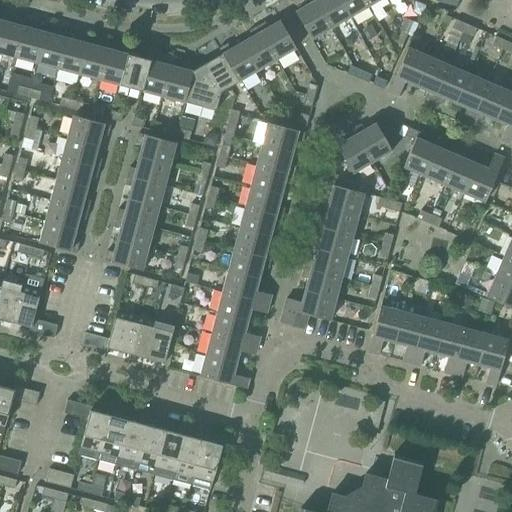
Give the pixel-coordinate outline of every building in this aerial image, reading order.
[(332,28),(315,0),(304,0),(307,5),(296,11),(312,39),(332,28)] [(315,0),(332,28),(351,17),(341,0),(315,0)] [(341,0),(351,17),(370,6),(367,0),(341,0)] [(417,0),(415,5),(415,10),(418,14),(422,16),(427,5),(417,0)] [(0,33),(0,52),(16,57),(26,19),(17,17),(15,23),(4,20),(0,33)] [(405,17),(400,29),(408,33),(413,21),(405,17)] [(16,57),(37,63),(46,32),(34,28),(35,22),(26,19),(16,57)] [(453,27),(463,32),(467,24),(457,19),(453,27)] [(266,21),(258,26),(277,60),(297,48),(281,20),(269,27),(266,21)] [(467,24),(463,32),(474,36),(478,28),(467,24)] [(378,35),(373,25),(362,30),(368,41),(378,35)] [(253,36),(242,42),(259,71),(277,60),(258,26),(249,30),(253,36)] [(37,63),(59,68),(69,31),(60,28),(58,35),(46,32),(37,63)] [(408,33),(400,29),(395,41),(403,45),(408,33)] [(59,68),(80,74),(89,43),(76,40),(78,33),(69,31),(59,68)] [(493,44),(503,49),(507,41),(496,36),(493,44)] [(80,74),(101,80),(111,42),(101,40),(100,46),(89,43),(80,74)] [(511,42),(507,41),(503,49),(511,52),(511,42)] [(101,80),(120,85),(129,54),(118,51),(120,44),(111,42),(101,80)] [(219,48),(223,54),(224,53),(240,81),(259,71),(242,42),(232,48),(229,43),(219,48)] [(406,81),(417,86),(429,56),(409,47),(390,91),(399,95),(406,81)] [(223,54),(205,64),(221,92),(240,81),(224,53),(223,54)] [(138,90),(141,91),(150,59),(147,59),(129,54),(120,85),(138,90)] [(141,91),(163,96),(173,59),(164,56),(162,63),(150,59),(141,91)] [(425,97),(434,100),(449,65),(429,56),(417,86),(428,91),(425,97)] [(163,96),(185,102),(193,71),(181,68),(182,61),(173,59),(163,96)] [(193,71),(185,102),(217,110),(221,92),(205,64),(193,71)] [(348,73),(358,78),(362,70),(351,65),(348,73)] [(445,98),(456,103),(469,73),(449,65),(434,100),(442,104),(445,98)] [(362,70),(358,78),(369,82),(373,74),(362,70)] [(465,114),(473,118),(489,82),(469,73),(456,103),(467,108),(465,114)] [(388,81),(377,76),(373,84),(384,89),(388,81)] [(485,115),(496,120),(509,91),(489,82),(473,118),(482,121),(485,115)] [(310,83),(307,94),(315,96),(318,85),(310,83)] [(18,94),(28,97),(31,88),(20,85),(18,94)] [(31,88),(28,97),(40,100),(42,91),(31,88)] [(511,91),(509,91),(496,120),(507,125),(501,139),(511,143),(511,140),(511,91)] [(315,96),(307,94),(304,105),(312,107),(315,96)] [(60,105),(71,108),(74,100),(62,97),(60,105)] [(74,100),(71,108),(82,111),(84,102),(74,100)] [(94,105),(92,114),(103,117),(105,108),(94,105)] [(232,109),(228,122),(237,124),(240,111),(232,109)] [(124,113),(112,110),(110,118),(122,122),(124,113)] [(17,111),(14,122),(22,125),(25,114),(17,111)] [(299,124),(307,126),(310,115),(302,113),(299,124)] [(31,115),(28,126),(37,129),(40,118),(31,115)] [(74,115),(68,137),(99,145),(102,133),(109,135),(111,125),(74,115)] [(132,124),(143,127),(146,119),(135,116),(132,124)] [(22,125),(14,122),(11,134),(19,136),(22,125)] [(237,124),(228,122),(225,134),(233,136),(237,124)] [(268,122),(262,144),(293,152),(296,141),(303,142),(306,132),(268,122)] [(362,123),(353,128),(373,162),(393,150),(376,122),(365,129),(362,123)] [(164,133),(176,136),(178,127),(167,124),(164,133)] [(37,129),(28,126),(25,137),(34,140),(37,129)] [(178,127),(176,136),(190,140),(192,131),(178,127)] [(404,167),(425,176),(438,146),(426,141),(429,135),(409,127),(406,135),(416,139),(404,167)] [(373,162),(353,128),(345,133),(348,139),(337,145),(353,173),(373,162)] [(143,144),(140,156),(171,164),(177,142),(139,132),(136,143),(143,144)] [(205,137),(204,143),(215,146),(217,135),(211,134),(205,137)] [(68,137),(62,158),(100,168),(102,159),(96,157),(99,145),(68,137)] [(223,144),(220,155),(228,157),(231,146),(223,144)] [(262,144),(257,165),(294,175),(297,166),(290,164),(293,152),(262,144)] [(425,176),(445,184),(460,149),(451,145),(449,151),(438,146),(425,176)] [(445,184),(465,193),(477,163),(466,158),(469,152),(460,149),(445,184)] [(5,153),(2,164),(11,166),(14,155),(5,153)] [(477,163),(465,193),(485,202),(504,158),(494,154),(488,168),(477,163)] [(228,157),(220,155),(217,166),(225,168),(228,157)] [(130,166),(128,175),(165,185),(171,164),(140,156),(137,168),(130,166)] [(20,157),(17,168),(26,170),(28,159),(20,157)] [(62,158),(57,179),(88,187),(91,175),(98,177),(100,168),(62,158)] [(203,161),(200,172),(208,174),(211,163),(203,161)] [(11,166),(2,164),(0,173),(0,175),(8,178),(11,166)] [(257,165),(251,186),(282,194),(285,182),(292,184),(294,175),(257,165)] [(26,170),(17,168),(14,179),(23,181),(26,170)] [(208,174),(200,172),(197,183),(205,186),(208,174)] [(331,195),(328,206),(357,214),(363,192),(336,185),(339,174),(330,172),(324,193),(331,195)] [(132,186),(129,198),(160,206),(165,185),(128,175),(125,184),(132,186)] [(57,179),(51,200),(89,210),(91,200),(85,199),(88,187),(57,179)] [(211,186),(208,197),(217,199),(220,188),(211,186)] [(251,186),(245,207),(283,217),(286,207),(279,206),(282,194),(251,186)] [(217,199),(208,197),(205,208),(214,210),(217,199)] [(378,205),(392,209),(394,200),(380,197),(378,205)] [(119,208),(117,217),(154,227),(160,206),(129,198),(126,209),(119,208)] [(9,199),(6,210),(14,212),(17,201),(9,199)] [(51,200),(46,220),(77,229),(80,217),(86,219),(89,210),(51,200)] [(394,200),(392,209),(400,211),(403,203),(394,200)] [(191,203),(189,214),(197,216),(200,205),(191,203)] [(27,206),(18,204),(16,212),(24,214),(27,206)] [(318,216),(316,225),(352,235),(357,214),(328,206),(325,218),(318,216)] [(245,207),(240,228),(271,236),(274,224),(281,226),(283,217),(245,207)] [(439,217),(442,211),(435,208),(433,214),(439,217)] [(14,212),(6,210),(3,221),(11,223),(14,212)] [(418,218),(428,222),(432,214),(421,210),(418,218)] [(197,216),(189,214),(186,225),(194,227),(197,216)] [(432,214),(428,222),(439,227),(442,219),(432,214)] [(121,228),(118,240),(149,248),(154,227),(117,217),(114,226),(121,228)] [(77,229),(46,220),(40,242),(77,253),(80,242),(74,240),(77,229)] [(320,236),(317,248),(347,256),(352,235),(316,225),(313,235),(320,236)] [(200,228),(197,239),(206,241),(209,230),(200,228)] [(240,228),(234,248),(272,258),(274,249),(268,248),(271,236),(240,228)] [(385,232),(382,244),(391,246),(394,235),(385,232)] [(206,241),(197,239),(194,250),(203,252),(206,241)] [(149,248),(118,240),(114,251),(108,250),(105,260),(143,270),(149,248)] [(18,252),(30,255),(32,247),(20,244),(18,252)] [(391,246),(382,244),(380,254),(388,257),(391,246)] [(180,245),(177,256),(186,258),(189,247),(180,245)] [(32,247),(30,255),(42,258),(45,250),(32,247)] [(234,248),(229,270),(260,278),(263,266),(269,268),(272,258),(234,248)] [(307,258),(305,267),(341,277),(347,256),(317,248),(313,260),(307,258)] [(186,258),(177,256),(174,267),(183,269),(186,258)] [(511,259),(504,256),(496,276),(511,282),(511,259)] [(471,278),(476,267),(466,263),(461,274),(471,278)] [(309,278),(305,290),(336,298),(341,277),(305,267),(302,276),(309,278)] [(229,270),(223,291),(269,304),(272,294),(256,290),(260,278),(229,270)] [(133,283),(145,286),(147,277),(135,274),(133,283)] [(374,274),(371,285),(380,288),(383,276),(374,274)] [(511,282),(496,276),(487,296),(511,307),(511,282)] [(147,277),(145,286),(157,289),(159,281),(147,277)] [(0,293),(0,318),(12,322),(22,285),(4,280),(0,293)] [(185,287),(172,284),(170,293),(183,296),(185,287)] [(12,322),(31,327),(32,327),(34,318),(42,290),(22,285),(12,322)] [(380,288),(371,285),(368,296),(377,298),(380,288)] [(287,297),(284,308),(309,314),(331,320),(336,298),(305,290),(302,301),(287,297)] [(223,291),(217,312),(248,320),(251,309),(266,313),(269,304),(223,291)] [(464,295),(461,305),(471,307),(473,298),(464,295)] [(482,297),(479,310),(492,313),(495,301),(482,297)] [(383,339),(395,342),(403,311),(381,305),(369,351),(379,354),(383,339)] [(309,314),(284,308),(281,322),(305,329),(309,314)] [(108,348),(127,353),(137,316),(117,310),(110,338),(107,347),(108,348)] [(403,360),(412,363),(424,317),(403,311),(395,342),(407,345),(403,360)] [(217,312),(212,333),(258,345),(260,336),(245,332),(248,320),(217,312)] [(127,353),(145,358),(155,320),(137,316),(127,353)] [(425,350),(437,353),(445,322),(424,317),(412,363),(421,365),(425,350)] [(32,327),(31,327),(30,331),(55,338),(58,324),(34,318),(32,327)] [(155,320),(145,358),(165,363),(175,326),(155,320)] [(444,372),(454,374),(466,328),(445,322),(437,353),(448,356),(444,372)] [(467,361),(478,365),(487,333),(466,328),(454,374),(463,377),(467,361)] [(107,352),(108,348),(107,347),(110,338),(86,332),(83,345),(107,352)] [(212,333),(206,354),(237,362),(240,351),(255,355),(258,345),(212,333)] [(487,333),(478,365),(490,368),(486,383),(497,385),(509,339),(487,333)] [(237,362),(206,354),(200,376),(246,388),(249,378),(234,374),(237,362)] [(0,385),(0,432),(3,434),(13,399),(15,389),(14,389),(0,385)] [(15,385),(14,389),(15,389),(13,399),(37,405),(40,392),(15,385)] [(64,412),(88,419),(91,409),(92,410),(93,406),(68,399),(64,412)] [(79,454),(98,460),(110,415),(92,410),(91,409),(88,419),(79,454)] [(98,460),(117,464),(129,420),(110,415),(98,460)] [(117,464),(136,469),(147,425),(129,420),(117,464)] [(136,469),(154,474),(166,429),(147,425),(136,469)] [(154,474),(173,479),(184,434),(166,429),(154,474)] [(173,479),(191,484),(203,439),(184,434),(173,479)] [(203,439),(191,484),(211,490),(223,445),(203,439)] [(318,511),(301,507),(300,511),(435,511),(439,499),(415,493),(424,461),(395,453),(388,479),(366,473),(363,486),(345,496),(333,493),(330,504),(329,504),(327,511),(318,511)] [(0,468),(18,474),(22,460),(0,454),(0,468)] [(50,468),(46,481),(71,488),(74,474),(50,468)] [(291,482),(303,485),(306,475),(293,472),(291,482)] [(5,476),(3,485),(15,488),(17,480),(5,476)] [(78,489),(90,493),(92,484),(80,481),(78,489)] [(92,484),(90,493),(101,496),(104,487),(92,484)] [(42,495),(54,498),(56,490),(44,487),(42,495)] [(56,490),(54,498),(67,502),(69,493),(56,490)] [(115,499),(127,503),(129,494),(117,491),(115,499)] [(129,494),(127,503),(139,506),(141,497),(129,494)] [(82,506),(94,509),(96,500),(84,497),(82,506)] [(96,500),(94,509),(104,511),(106,511),(108,504),(96,500)] [(152,509),(162,511),(163,511),(166,504),(154,501),(152,509)]
